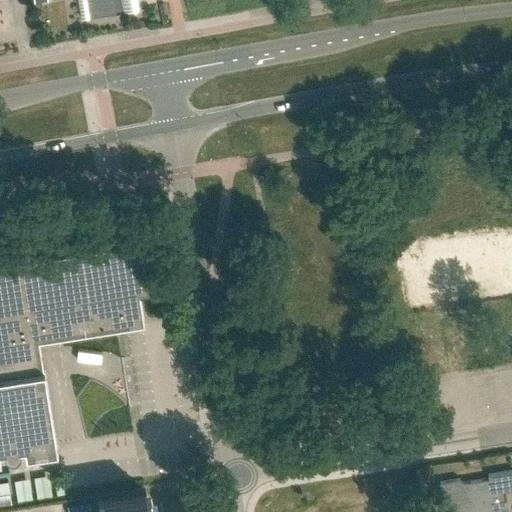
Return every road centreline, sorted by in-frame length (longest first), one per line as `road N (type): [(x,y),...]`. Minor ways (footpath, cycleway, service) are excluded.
road 1 (unclassified): [(229,478),(174,133)]
road 2 (tertiary): [(511,18),(332,49),(196,56)]
road 3 (tertiary): [(208,126),(324,88),(511,62)]
road 4 (residential): [(229,478),(511,435)]
road 5 (tertiary): [(0,147),(128,141)]
road 6 (tertiary): [(116,71),(0,109)]
